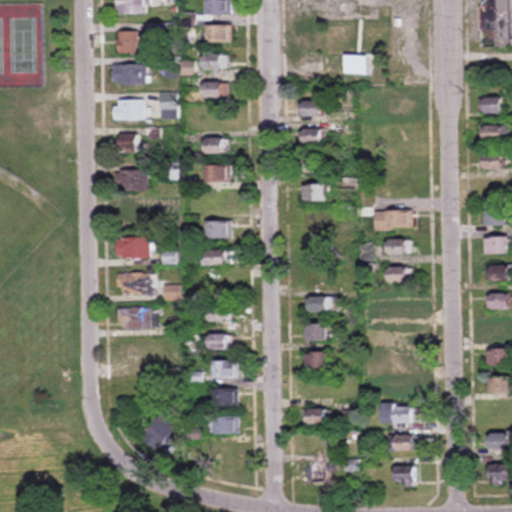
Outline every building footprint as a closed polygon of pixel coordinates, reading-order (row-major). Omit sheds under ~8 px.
[(118,0),(119,15),(150,15),(150,0),(118,0)] [(209,0),(210,15),(235,15),(235,0),(209,0)] [(511,48),(511,0),(497,0),(498,6),(483,6),(484,49),(511,48)] [(234,43),(234,26),(211,26),(211,43),(234,43)] [(144,32),(122,32),(122,54),(144,54),(144,32)] [(207,70),(231,70),(231,54),(207,54),(207,70)] [(150,65),(116,65),(116,85),(150,85),(150,65)] [(208,98),(229,98),(229,82),(208,82),(208,98)] [(163,92),(163,119),(180,119),(180,92),(163,92)] [(507,114),(507,99),(484,99),(484,114),(507,114)] [(416,115),(416,100),(394,100),(394,115),(416,115)] [(147,101),(117,101),(117,120),(147,120),(147,101)] [(325,117),(325,101),(306,101),(306,117),(325,117)] [(230,126),(230,110),(208,110),(208,126),(230,126)] [(511,126),(486,126),(486,141),(511,141),(511,126)] [(306,145),(326,145),(326,128),(306,128),(306,145)] [(416,128),(394,128),(394,144),(416,144),(416,128)] [(209,154),(232,154),(232,138),(209,138),(209,154)] [(125,153),(150,153),(150,141),(125,141),(125,153)] [(307,172),(331,172),(331,154),(307,154),(307,172)] [(509,170),(509,157),(489,156),(488,169),(509,170)] [(233,166),(210,166),(210,182),(233,182),(233,166)] [(151,192),(151,171),(118,171),(118,192),(151,192)] [(330,202),(330,185),(307,185),(307,202),(330,202)] [(210,194),(210,211),(233,211),(233,194),(210,194)] [(153,205),(131,205),(131,215),(124,215),(124,227),(153,227),(153,205)] [(488,211),(488,228),(511,228),(511,211),(488,211)] [(378,212),(378,230),(416,230),(416,212),(378,212)] [(331,231),(331,214),(308,214),(308,231),(331,231)] [(235,222),(210,222),(210,239),(235,239),(235,222)] [(155,238),(119,238),(119,259),(155,259),(155,238)] [(489,255),(511,255),(511,238),(489,239),(489,255)] [(416,240),(392,240),(392,256),(416,256),(416,240)] [(309,242),(309,257),(328,257),(328,242),(309,242)] [(205,251),(205,266),(235,266),(235,251),(205,251)] [(179,264),(179,253),(166,253),(166,265),(179,264)] [(495,283),(511,282),(511,266),(495,266),(495,283)] [(416,268),(393,268),(393,284),(416,284),(416,268)] [(153,295),(153,274),(120,274),(120,295),(153,295)] [(205,279),(205,294),(235,294),(235,279),(205,279)] [(170,298),(183,298),(183,286),(169,286),(170,298)] [(511,309),(511,293),(493,294),(493,310),(511,309)] [(392,313),(417,313),(417,295),(392,295),(392,313)] [(342,315),(342,298),(312,297),(312,315),(342,315)] [(212,323),(236,323),(236,307),(212,307),(212,323)] [(120,330),(155,330),(155,308),(120,308),(120,330)] [(511,322),(492,322),(492,338),(511,338),(511,322)] [(418,324),(385,324),(385,343),(418,343),(418,324)] [(309,326),(309,342),(333,342),(333,326),(309,326)] [(213,351),(236,351),(236,334),(213,334),(213,351)] [(156,344),(125,344),(125,366),(156,366),(156,344)] [(511,350),(492,350),(492,366),(511,366),(511,350)] [(392,352),(392,357),(383,357),(383,368),(418,368),(418,352),(392,352)] [(333,354),(311,354),(311,372),(333,372),(333,354)] [(240,362),(217,362),(217,380),(240,380),(240,362)] [(511,395),(511,378),(493,378),(493,395),(511,395)] [(414,396),(414,380),(394,380),(394,396),(414,396)] [(334,381),(310,381),(310,398),(334,398),(334,381)] [(241,407),(241,391),(218,391),(218,407),(241,407)] [(511,405),(492,406),(492,422),(511,421),(511,405)] [(386,424),(419,424),(419,406),(386,406),(386,424)] [(311,426),(334,426),(334,409),(311,409),(311,426)] [(144,437),(161,453),(183,431),(167,415),(144,437)] [(242,435),(242,417),(207,417),(207,435),(242,435)] [(490,449),(511,449),(511,432),(490,432),(490,449)] [(399,452),(419,452),(419,436),(399,436),(399,452)] [(241,452),(221,452),(221,470),(241,470),(241,452)] [(311,485),(330,485),(330,464),(311,464),(311,485)] [(511,483),(511,465),(494,466),(494,484),(511,483)] [(420,468),(399,468),(399,487),(420,487),(420,468)]
